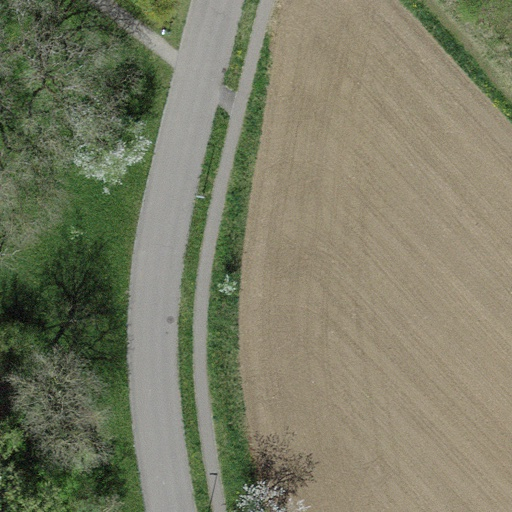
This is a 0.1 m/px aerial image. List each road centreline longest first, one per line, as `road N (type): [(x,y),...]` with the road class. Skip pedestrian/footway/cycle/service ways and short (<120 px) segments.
road 1 (residential): [(169,511),(152,344),(170,181),(217,0)]
road 2 (track): [(428,0),(511,95)]
